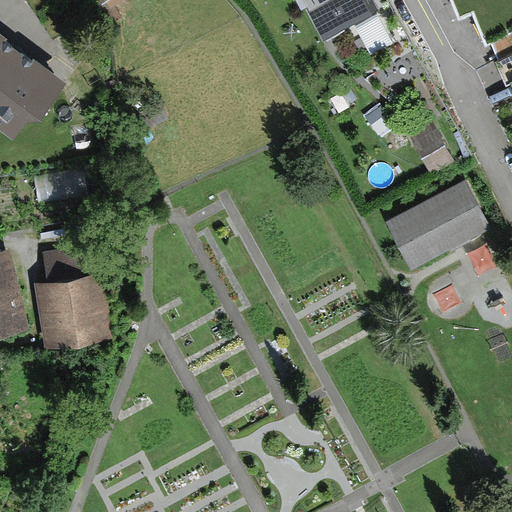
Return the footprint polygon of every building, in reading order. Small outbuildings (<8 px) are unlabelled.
[(303,0),(325,40),(373,15),(365,0),(303,0)] [(0,124),(11,133),(23,117),(38,113),(66,77),(0,27),(0,124)] [(412,135),(434,176),(455,165),(433,124),(412,135)] [(388,221),(412,268),(491,228),(467,181),(388,221)] [(0,251),(0,331),(31,324),(12,248),(0,251)] [(106,275),(38,285),(47,348),(115,338),(106,275)]
